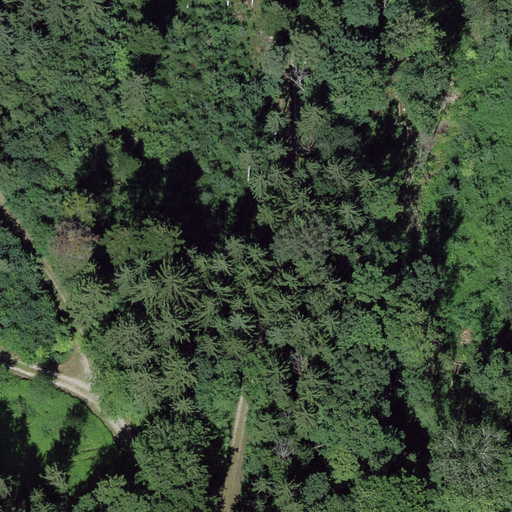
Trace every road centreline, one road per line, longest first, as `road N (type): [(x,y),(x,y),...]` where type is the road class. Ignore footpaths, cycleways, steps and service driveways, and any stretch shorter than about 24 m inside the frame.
road 1 (track): [(227,511),(292,135),(284,0)]
road 2 (track): [(163,511),(89,377),(41,378),(0,357)]
road 3 (track): [(0,205),(86,337),(89,377)]
